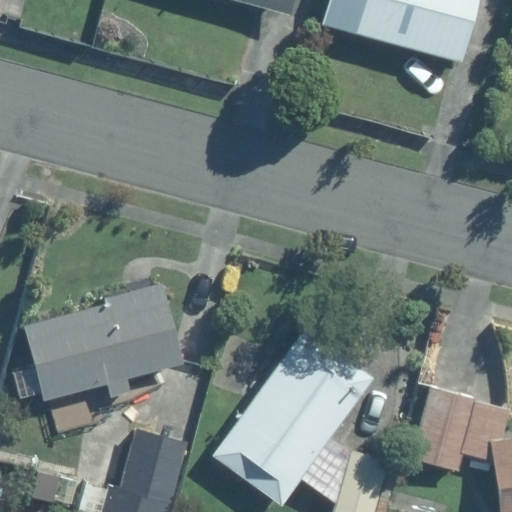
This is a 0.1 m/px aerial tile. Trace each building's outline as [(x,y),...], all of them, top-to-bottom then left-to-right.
[(224,0),(283,17),(287,0),(224,0)] [(479,0),(321,0),(316,22),(463,62),(479,0)] [(177,365),(160,289),(21,320),(39,399),(107,383),(110,398),(128,394),(124,377),(177,365)] [(369,379),(302,328),(211,457),(278,504),(298,476),(335,501),(332,511),(375,511),(388,460),(350,451),(326,433),(369,379)] [(427,387),(409,457),(458,470),(462,453),(490,460),(494,511),(511,511),(511,436),(498,438),(506,407),(427,387)] [(167,511),(184,445),(132,432),(119,485),(105,481),(97,511),(167,511)]
